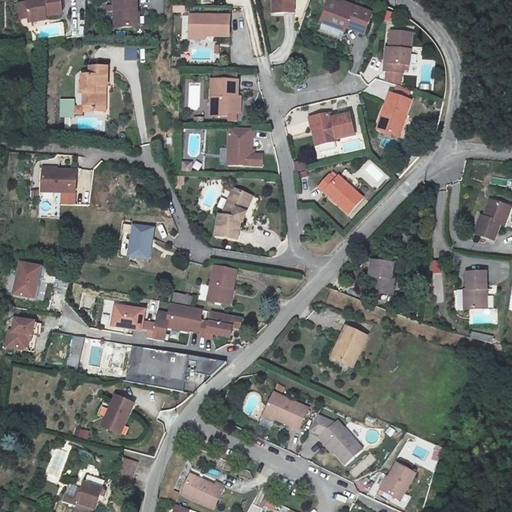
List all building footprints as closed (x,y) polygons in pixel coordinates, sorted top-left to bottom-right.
[(20,0),(21,18),(39,17),(39,15),(56,14),(55,0),(20,0)] [(131,25),(129,0),(107,0),(109,26),(131,25)] [(269,0),(270,12),(291,11),(290,0),(269,0)] [(335,0),(326,0),(320,18),(330,22),(331,19),(337,21),(335,25),(344,28),(345,24),(363,31),(371,9),(352,2),(345,0),(337,0),(337,1),(335,0)] [(385,10),(384,22),(394,22),(395,11),(385,10)] [(186,15),(186,34),(203,34),(226,35),(226,15),(186,15)] [(390,28),(389,45),(388,59),(384,59),(384,67),(403,69),(403,61),(408,61),(410,29),(390,28)] [(125,46),(124,60),(137,60),(137,47),(125,46)] [(77,75),(76,88),(76,93),(80,93),(79,104),(90,104),(90,111),(101,111),(102,93),(98,93),(98,85),(102,86),(102,67),(84,67),(84,75),(77,75)] [(237,112),(237,95),(237,78),(211,79),(211,116),(228,116),(228,120),(237,120),(237,112)] [(389,91),(383,108),(388,109),(382,127),(400,133),(411,99),(389,91)] [(377,126),(382,127),(388,109),(383,108),(377,126)] [(330,110),(311,114),(318,142),(321,142),(336,138),(338,138),(338,134),(356,130),(352,110),(332,115),(330,110)] [(230,163),(251,163),(251,148),(251,134),(255,134),(255,127),(231,127),(230,163)] [(337,145),(336,138),(321,142),(322,148),(337,145)] [(182,171),(192,171),(192,161),(182,161),(182,171)] [(306,169),(304,161),(295,163),(296,171),(306,169)] [(38,167),(37,188),(70,191),(72,170),(38,167)] [(335,179),(338,175),(333,167),(329,174),(335,179)] [(335,179),(329,174),(318,187),(325,193),(328,191),(338,199),(336,201),(350,213),(365,198),(338,175),(335,179)] [(489,184),(507,187),(509,179),(491,176),(489,184)] [(147,182),(132,179),(130,188),(145,191),(147,182)] [(243,208),(250,192),(236,186),(224,214),(220,213),(218,235),(240,237),(241,219),(244,220),(248,210),(243,208)] [(243,208),(248,210),(255,195),(250,192),(243,208)] [(481,215),(475,233),(497,239),(501,222),(508,224),(511,208),(511,204),(492,199),(486,216),(481,215)] [(155,226),(133,223),(128,255),(146,258),(149,239),(152,239),(155,226)] [(405,261),(381,258),(379,275),(387,276),(386,291),(406,293),(407,277),(403,276),(405,261)] [(230,282),(235,283),(239,266),(215,262),(209,295),(228,299),(230,282)] [(39,266),(18,263),(14,294),(36,297),(39,266)] [(485,308),(487,272),(468,271),(467,289),(463,288),(461,307),(485,308)] [(202,317),(204,306),(174,300),(171,315),(159,313),(154,340),(166,342),(169,325),(193,330),(193,327),(203,329),(202,334),(211,335),(212,330),(216,331),(234,335),(236,324),(238,313),(215,308),(213,319),(202,317)] [(112,304),(109,324),(138,329),(141,309),(112,304)] [(10,312),(11,306),(3,305),(3,311),(3,313),(4,313),(5,314),(6,314),(8,314),(9,313),(10,312)] [(243,325),(245,314),(238,313),(236,324),(243,325)] [(12,317),(7,346),(21,349),(24,346),(25,341),(28,338),(31,321),(12,317)] [(348,320),(340,335),(346,339),(338,355),(356,364),(372,332),(348,320)] [(36,322),(31,321),(28,338),(25,341),(24,346),(21,349),(31,350),(36,322)] [(472,331),(470,337),(491,343),(493,338),(472,331)] [(332,352),(338,355),(346,339),(340,335),(332,352)] [(181,369),(194,371),(196,357),(189,355),(187,364),(182,363),(181,369)] [(122,393),(103,420),(118,431),(127,418),(128,419),(138,405),(122,393)] [(265,414),(275,419),(297,429),(305,413),(272,397),(265,414)] [(271,425),(275,419),(265,414),(260,421),(271,425)] [(127,418),(118,431),(119,432),(128,419),(127,418)] [(363,449),(336,422),(316,440),(323,448),(327,444),(346,464),(363,449)] [(78,428),(76,436),(87,439),(90,431),(78,428)] [(65,449),(52,448),(48,481),(62,483),(67,445),(66,445),(65,449)] [(139,463),(126,459),(120,481),(133,486),(139,463)] [(396,462),(383,490),(404,501),(418,473),(396,462)] [(192,474),(189,479),(201,485),(203,480),(192,474)] [(201,485),(189,479),(182,492),(199,501),(217,511),(227,492),(203,480),(201,485)] [(78,502),(95,508),(101,487),(85,482),(78,502)] [(63,501),(74,505),(76,497),(65,493),(63,501)] [(263,506),(273,511),(278,502),(267,497),(263,506)]
